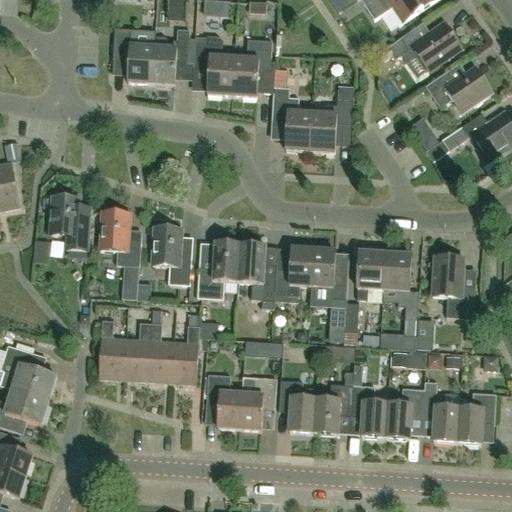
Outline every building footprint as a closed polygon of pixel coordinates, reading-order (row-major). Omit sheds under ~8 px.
[(404,24),(437,2),(435,0),(361,0),(360,1),(374,23),(394,9),(404,24)] [(407,64),(417,57),(428,73),(461,51),(445,27),(431,36),(424,25),(388,50),(395,61),(402,56),(407,64)] [(128,86),(151,87),(154,50),(140,49),(141,35),(115,33),(113,61),(129,62),(128,86)] [(177,33),(177,41),(177,44),(168,43),(165,40),(157,40),(155,42),(154,50),(151,87),(174,89),(176,65),(188,66),(190,33),(177,33)] [(207,99),(232,100),(234,60),(223,60),(224,44),(219,41),(195,40),(193,71),(209,72),(207,99)] [(234,60),(232,100),(256,101),(258,72),(270,72),(272,44),(247,43),(246,61),(234,60)] [(279,69),(277,86),(291,88),(293,71),(279,69)] [(462,116),(491,96),(475,71),(454,86),(446,75),(425,89),(440,111),(453,103),(462,116)] [(285,154),(310,156),(312,116),(298,115),(299,102),(289,101),(289,92),(273,91),(271,123),(287,124),(285,154)] [(324,116),(312,116),(310,156),(334,157),(336,128),(351,129),(353,105),(336,104),(336,108),(325,108),(324,116)] [(444,142),(451,153),(466,144),(469,142),(483,163),(487,161),(488,163),(511,146),(511,126),(505,116),(489,127),(482,117),(462,130),(458,132),(444,142)] [(0,214),(20,210),(11,166),(0,168),(0,214)] [(60,194),(57,199),(52,199),(50,238),(67,239),(66,253),(88,254),(90,211),(78,210),(79,200),(76,200),(73,195),(60,194)] [(139,269),(140,244),(127,243),(128,216),(102,214),(100,253),(116,253),(115,268),(139,269)] [(190,288),(191,260),(179,259),(181,231),(155,229),(152,268),(170,269),(169,287),(190,288)] [(224,284),(238,285),(241,247),(216,245),(214,272),(199,271),(197,301),(223,303),(224,284)] [(265,249),(241,247),(238,285),(252,286),(251,304),(262,304),(262,313),(273,313),(274,304),(274,300),(276,276),(264,275),(265,249)] [(300,289),(310,290),(313,251),(291,250),(290,274),(276,273),(276,276),(274,300),(299,301),(300,289)] [(335,253),(313,251),(310,290),(323,291),(323,303),(346,304),(348,278),(334,277),(335,253)] [(367,292),(383,293),(385,256),(359,254),(356,303),(367,303),(367,292)] [(397,311),(405,311),(403,339),(416,339),(419,295),(409,294),(411,258),(385,256),(383,293),(398,294),(397,311)] [(474,322),(475,291),(462,290),(464,261),(435,260),(433,299),(447,300),(446,320),(474,322)] [(371,346),(357,345),(359,307),(346,306),(344,349),(357,350),(371,351),(371,346)] [(147,385),(171,387),(174,347),(161,346),(163,314),(153,314),(152,328),(151,327),(147,385)] [(201,319),(190,318),(188,330),(187,347),(174,347),(171,387),(196,388),(200,330),(201,330),(201,319)] [(99,382),(124,384),(126,343),(112,342),(113,325),(103,324),(99,382)] [(124,384),(147,385),(151,327),(140,327),(139,344),(126,343),(124,384)] [(433,341),(417,340),(416,352),(432,353),(433,341)] [(0,389),(13,393),(13,394),(49,405),(57,380),(33,373),(38,359),(8,350),(1,375),(0,374),(0,389)] [(434,359),(433,373),(465,374),(465,360),(434,359)] [(338,420),(350,423),(352,391),(353,381),(354,381),(354,376),(347,376),(346,389),(331,388),(330,405),(316,404),(315,404),(313,438),(337,440),(338,420)] [(217,432),(239,434),(242,398),(241,398),(228,397),(229,381),(208,379),(207,409),(218,410),(217,432)] [(276,383),(242,381),(241,398),(242,398),(239,434),(261,435),(263,412),(275,413),(276,383)] [(289,436),(313,438),(315,404),(316,404),(316,393),(303,392),(303,386),(280,385),(279,416),(290,417),(289,436)] [(433,445),(457,447),(459,413),(445,412),(445,398),(437,398),(437,387),(425,386),(424,394),(422,425),(434,426),(433,445)] [(360,442),(385,444),(387,410),(374,409),(375,392),(352,391),(350,423),(361,424),(360,442)] [(410,424),(422,425),(424,394),(402,392),(401,409),(387,410),(385,444),(409,444),(410,424)] [(42,430),(49,405),(13,394),(9,408),(0,405),(0,431),(14,436),(17,423),(42,430)] [(472,413),(459,413),(457,447),(480,448),(481,429),(494,430),(496,398),(473,397),(472,413)] [(11,453),(15,440),(0,435),(0,472),(26,480),(32,460),(18,455),(11,453)] [(0,495),(19,501),(26,480),(0,472),(0,495)]
